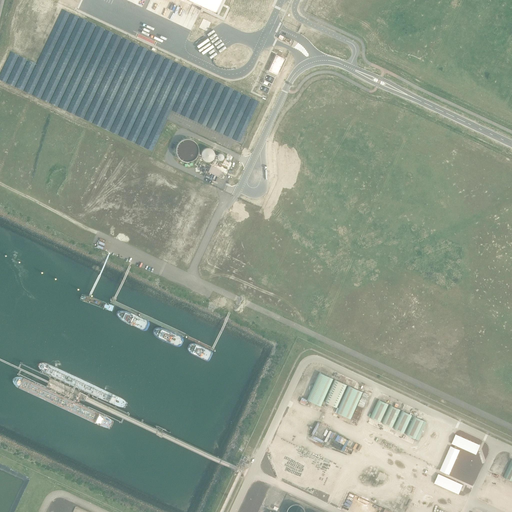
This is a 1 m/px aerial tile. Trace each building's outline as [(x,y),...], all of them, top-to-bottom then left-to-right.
[(186,0),(202,7),(202,8),(216,14),(222,0),(186,0)] [(101,27),(91,50),(102,55),(112,32),(101,27)] [(280,34),(278,38),(289,44),(291,40),(280,34)] [(172,73),(177,61),(141,45),(136,57),(172,73)] [(276,54),(269,71),(277,75),(285,58),(276,54)] [(223,105),(227,97),(216,92),(212,100),(223,105)] [(211,166),(208,172),(222,178),(224,173),(222,172),(222,171),(211,166)] [(319,372),(307,399),(321,406),(333,379),(319,372)] [(335,380),(324,402),(336,408),(347,385),(335,380)] [(348,386),(336,413),(350,419),(362,392),(348,386)] [(378,400),(370,418),(380,422),(388,404),(378,400)] [(390,405),(382,423),(392,428),(400,410),(390,405)] [(402,411),(394,429),(403,433),(412,415),(402,411)] [(414,416),(405,434),(415,439),(424,421),(414,416)] [(477,454),(481,444),(456,434),(452,444),(477,454)] [(511,481),(511,459),(503,477),(511,481)] [(438,473),(434,483),(459,494),(463,484),(438,473)]
